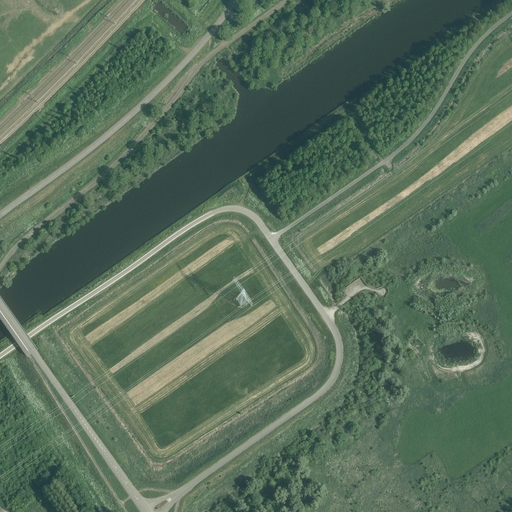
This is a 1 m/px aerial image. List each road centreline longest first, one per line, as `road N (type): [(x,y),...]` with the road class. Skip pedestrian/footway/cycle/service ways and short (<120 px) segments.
road 1 (tertiary): [(270,240),(331,325),(337,367),(320,392),(177,494)]
road 2 (unclassified): [(270,240),(408,142),(464,59),(511,13)]
road 3 (tertiary): [(0,356),(221,209),(251,215),(270,240)]
road 4 (tertiary): [(0,214),(129,116),(236,0)]
road 5 (tertiary): [(144,509),(0,305)]
road 6 (track): [(0,142),(143,0)]
